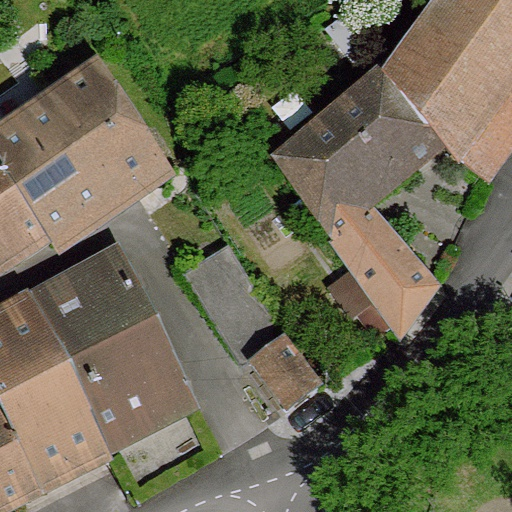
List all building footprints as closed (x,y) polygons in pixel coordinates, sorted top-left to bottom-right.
[(378,72),(437,146),(455,162),(484,183),(511,142),(511,90),(506,85),(511,76),(511,0),(432,0),(389,63),(378,72)] [(164,170),(92,64),(0,126),(0,264),(49,231),(57,243),(164,170)] [(360,209),(437,146),(378,72),(269,159),(394,336),(430,291),(360,209)] [(31,296),(106,446),(192,404),(115,252),(31,296)] [(0,508),(110,452),(106,446),(31,296),(0,311),(0,393),(3,399),(0,401),(0,508)] [(320,389),(284,341),(253,363),(289,411),(320,389)]
